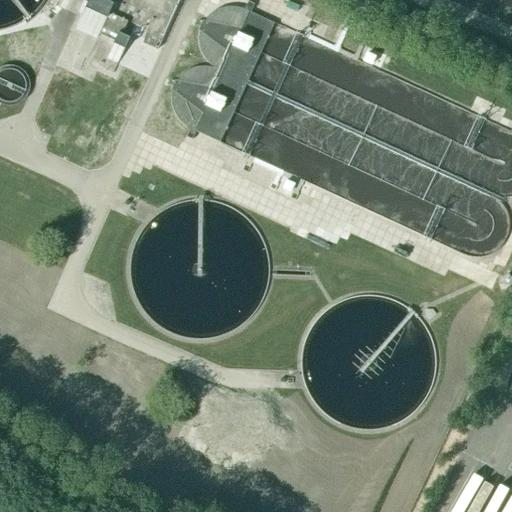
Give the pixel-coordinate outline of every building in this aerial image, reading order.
[(88,0),(84,9),(106,19),(99,35),(114,42),(113,44),(124,50),(135,27),(148,33),(142,44),(157,51),(180,0),(88,0)] [(4,162),(0,173),(0,178),(16,184),(22,169),(4,162)] [(43,178),(36,194),(53,200),(60,185),(43,178)] [(511,340),(505,339),(497,392),(511,394),(511,340)] [(461,465),(436,511),(511,511),(511,495),(503,511),(488,503),(498,483),(461,465)]
